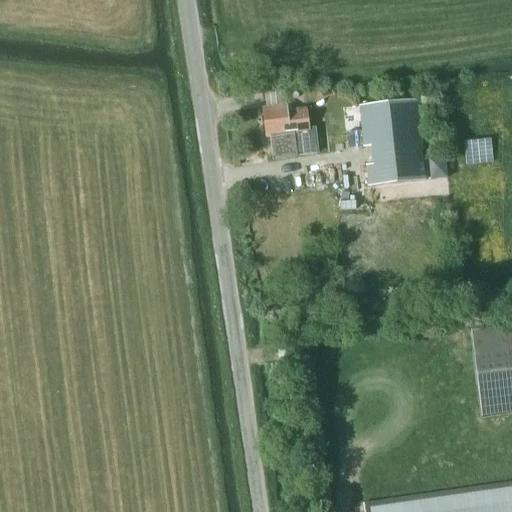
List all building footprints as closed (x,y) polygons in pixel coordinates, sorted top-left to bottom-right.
[(426,180),(417,100),(360,107),(365,148),(372,147),(375,165),(367,166),(370,187),(426,180)] [(315,128),(310,129),(307,110),(287,112),(287,107),(264,109),(267,139),(294,136),(295,157),(318,154),(315,128)] [(335,135),(331,113),(320,115),(323,137),(335,135)] [(353,148),(352,132),(336,134),(337,149),(353,148)] [(493,142),(470,145),(473,164),(495,161),(493,142)] [(511,413),(511,326),(470,332),(480,417),(511,413)] [(511,511),(511,483),(363,505),(363,511),(511,511)]
